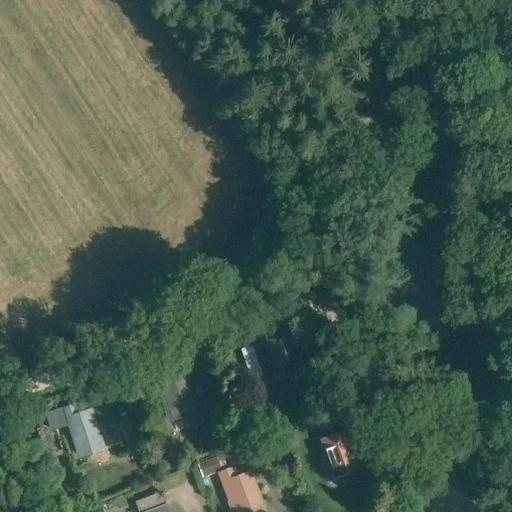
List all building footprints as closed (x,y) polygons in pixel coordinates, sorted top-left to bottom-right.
[(290,369),(277,327),(249,336),(252,346),(241,350),(252,381),(290,369)] [(195,406),(183,370),(159,378),(165,396),(161,398),(169,420),(183,416),(181,412),(185,411),(190,424),(211,417),(206,403),(195,406)] [(62,410),(45,416),(50,432),(69,425),(77,451),(87,448),(88,453),(103,448),(91,411),(76,415),(73,406),(62,410)] [(362,437),(352,410),(338,415),(345,432),(321,441),(333,473),(342,470),(344,475),(358,469),(349,442),(362,437)] [(217,457),(197,465),(201,476),(221,469),(217,458),(217,457)] [(162,458),(150,464),(153,473),(166,467),(162,458)] [(233,467),(217,473),(231,511),(257,511),(263,510),(249,473),(237,478),(233,467)] [(387,511),(399,511),(403,509),(392,497),(382,506),(387,511)] [(168,511),(166,506),(165,503),(142,511),(168,511)]
